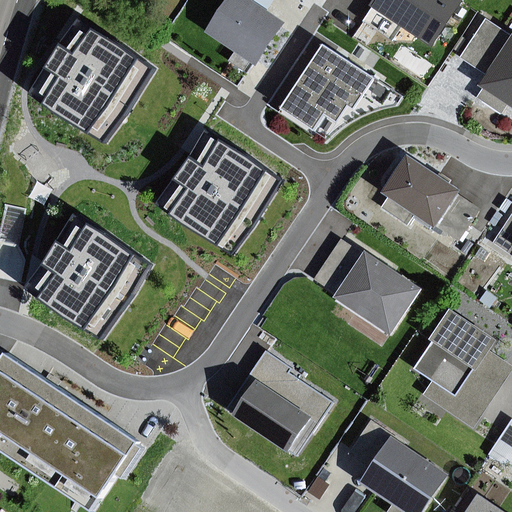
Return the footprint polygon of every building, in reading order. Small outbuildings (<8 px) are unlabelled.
[(264,13),(243,0),(223,0),(202,33),(252,66),(280,24),(264,13)] [(243,0),(264,13),(272,0),(243,0)] [(458,0),(457,0),(368,0),(365,6),(369,9),(360,22),(391,43),(400,30),(427,48),(458,0)] [(483,74),(508,35),(484,19),(459,58),(483,74)] [(511,34),(509,33),(508,35),(483,74),(475,86),(480,90),(475,98),(500,114),(505,105),(511,109),(511,34)] [(160,80),(88,36),(37,120),(109,164),(160,80)] [(370,78),(319,45),(278,109),(309,129),(319,112),(332,121),(342,106),(349,110),(370,78)] [(276,178),(204,134),(153,218),(226,262),(276,178)] [(455,189),(402,155),(376,193),(430,228),(432,224),(453,193),(455,189)] [(479,210),(453,193),(432,224),(459,241),(479,210)] [(152,256),(79,212),(28,295),(101,339),(152,256)] [(511,254),(511,214),(493,245),(511,256),(511,254)] [(334,293),(361,252),(340,239),(314,280),(334,293)] [(480,248),(475,257),(484,262),(489,253),(480,248)] [(330,299),(385,335),(416,288),(361,252),(334,293),(330,299)] [(492,340),(445,309),(425,339),(430,342),(412,369),(454,397),(486,350),(492,340)] [(511,369),(511,368),(486,350),(454,397),(444,411),(471,430),(511,369)] [(246,379),(249,382),(305,418),(317,426),(332,404),(286,374),(290,369),(264,352),(246,379)] [(150,446),(9,353),(0,367),(0,449),(94,511),(97,511),(122,474),(129,479),(150,446)] [(226,416),(283,452),(305,418),(249,382),(226,416)] [(511,421),(509,419),(486,454),(507,468),(511,461),(511,421)] [(366,466),(386,436),(388,433),(368,420),(347,455),(366,466)] [(420,511),(445,474),(386,436),(366,466),(356,481),(402,511),(420,511)] [(317,478),(307,492),(318,499),(328,485),(317,478)] [(498,511),(473,495),(461,511),(498,511)]
